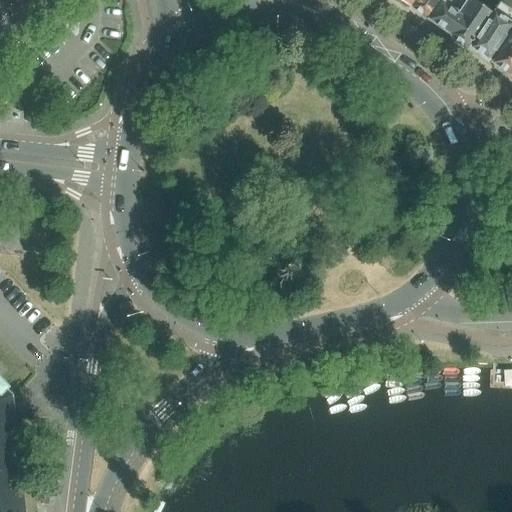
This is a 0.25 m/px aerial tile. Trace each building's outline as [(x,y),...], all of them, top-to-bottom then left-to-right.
[(415,0),(396,0),(398,3),(405,8),(411,7),(415,0)] [(428,20),(442,0),(415,0),(411,7),(424,20),(428,20)] [(469,48),(491,14),(471,0),(465,0),(457,13),(442,2),(428,20),(451,36),(451,39),(465,49),(469,48)] [(511,0),(501,0),(469,48),(493,64),(511,36),(511,0)] [(511,76),(511,36),(493,64),(494,68),(501,73),(505,72),(511,76)] [(0,511),(25,511),(14,414),(10,414),(10,406),(12,405),(12,402),(15,399),(5,390),(8,387),(0,379),(0,511)]
